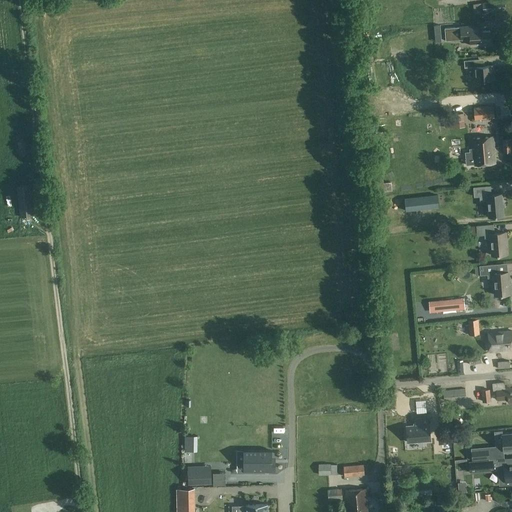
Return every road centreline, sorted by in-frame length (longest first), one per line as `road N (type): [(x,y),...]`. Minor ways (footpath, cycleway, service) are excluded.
road 1 (track): [(83,511),(21,0)]
road 2 (unclassified): [(385,385),(348,349),(299,357),(291,370),(290,467)]
road 3 (unclassified): [(511,374),(385,385)]
